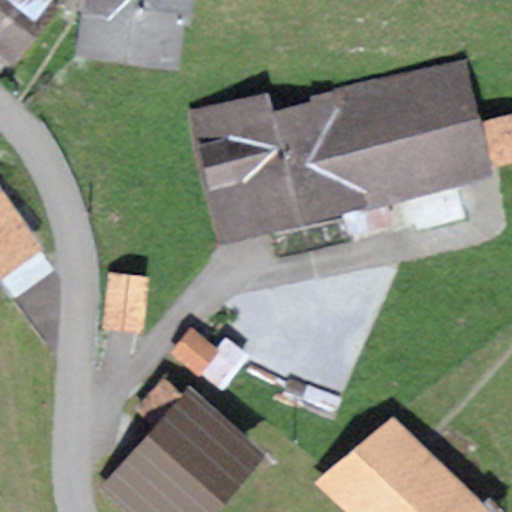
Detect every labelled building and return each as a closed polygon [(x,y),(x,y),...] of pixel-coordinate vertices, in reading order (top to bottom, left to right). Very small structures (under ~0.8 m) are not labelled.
[(0,0),(0,44),(14,56),(50,9),(46,6),(50,0),(0,0)] [(181,17),(183,0),(97,0),(91,47),(178,59),(184,17),(181,17)] [(473,128),(458,68),(316,99),(320,115),(341,196),(350,233),(384,224),(376,190),(445,172),(446,177),(511,160),(511,150),(504,121),(473,128)] [(341,196),(320,115),(275,126),(267,95),(194,114),(204,149),(200,150),(202,160),(212,157),(229,225),(341,196)] [(0,257),(22,242),(0,210),(0,257)] [(138,329),(143,280),(115,277),(110,326),(138,329)] [(140,411),(168,435),(115,495),(134,511),(192,511),(245,453),(166,382),(140,411)] [(380,430),(337,476),(369,506),(363,511),(443,511),(455,500),(380,430)] [(467,511),(455,500),(443,511),(467,511)]
